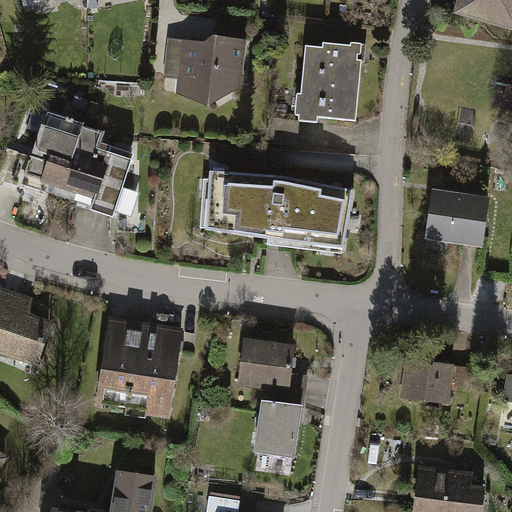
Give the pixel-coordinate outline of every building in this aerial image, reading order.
[(511,0),(473,0),(468,18),(511,30),(511,0)] [(325,45),(307,43),(303,90),(297,89),(295,113),(301,114),(300,119),(321,121),(321,115),(359,118),(363,57),(358,57),(359,48),(363,48),(364,40),(354,39),(354,42),(325,40),(325,45)] [(217,48),(172,44),(170,82),(184,84),(183,98),(226,115),(252,92),(256,45),(227,40),(217,48)] [(81,129),(44,117),(31,158),(18,154),(7,186),(41,197),(44,189),(60,194),(81,129)] [(104,137),(81,129),(60,194),(110,211),(127,154),(101,146),(104,137)] [(281,174),(207,172),(202,241),(348,257),(359,192),(281,174)] [(140,212),(144,188),(122,185),(118,209),(140,212)] [(490,203),(431,195),(423,245),(482,254),(490,203)] [(32,302),(0,293),(0,359),(37,372),(52,324),(29,317),(32,302)] [(183,332),(110,320),(94,414),(169,425),(183,332)] [(294,349),(243,341),(236,389),(273,394),(308,399),(310,379),(290,376),(294,349)] [(454,368),(397,361),(394,388),(404,389),(402,405),(449,411),(454,368)] [(271,407),(258,405),(250,457),(298,466),(308,399),(273,394),(271,407)] [(0,473),(10,461),(0,454),(0,473)] [(472,474),(414,469),(410,511),(481,511),(483,492),(470,491),(472,474)] [(151,511),(156,481),(115,473),(109,511),(69,511),(50,509),(49,511),(151,511)] [(239,511),(241,505),(209,500),(206,511),(239,511)]
